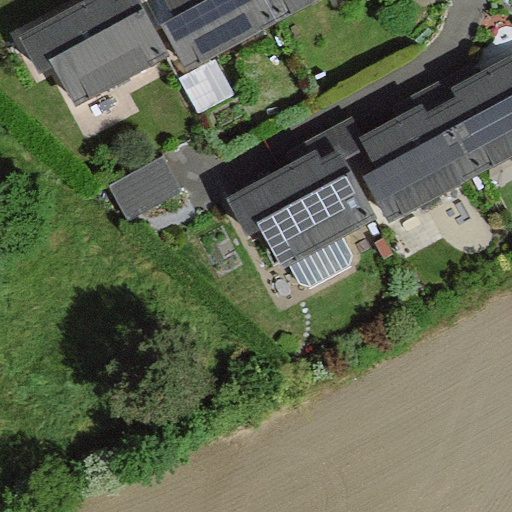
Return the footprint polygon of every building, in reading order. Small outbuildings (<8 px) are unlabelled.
[(116,0),(114,1),(113,0),(95,0),(26,37),(43,69),(58,61),(77,100),(166,52),(139,1),(137,0),(116,0)] [(277,18),(267,0),(171,0),(180,17),(167,24),(189,64),(277,18)] [(267,0),(277,18),(309,0),(267,0)] [(464,97),(446,108),(479,168),(511,150),(511,60),(460,88),(464,97)] [(422,108),(366,138),(382,168),(369,175),(391,215),(479,168),(446,108),(426,118),(422,108)] [(373,214),(340,154),(322,163),(317,155),(234,199),(250,231),(265,224),(285,262),(289,260),(342,231),(373,214)] [(165,155),(113,184),(132,219),(184,191),(165,155)] [(342,231),(289,260),(301,282),(311,286),(352,264),(353,255),(342,231)]
